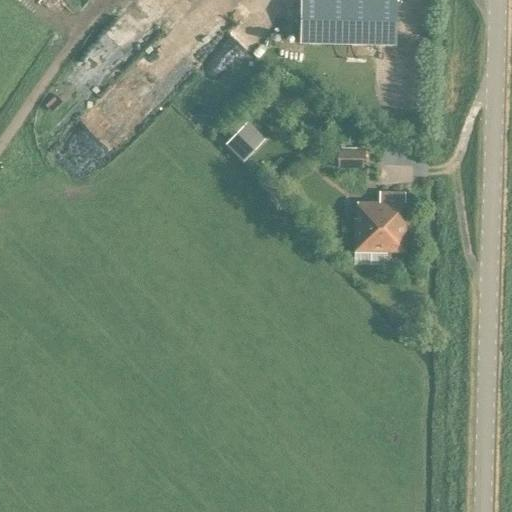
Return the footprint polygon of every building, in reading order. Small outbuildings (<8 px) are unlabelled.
[(300,0),(300,43),(396,44),(396,0),(300,0)] [(233,137),(247,123),(238,113),(224,129),(233,137)] [(247,123),(233,137),(226,144),(243,161),(264,139),(247,122),(247,123)] [(364,167),(364,150),(337,150),(337,166),(364,167)] [(386,264),(386,251),(404,252),(405,203),(404,203),(405,193),(379,192),(379,202),(357,202),(356,218),(355,218),(353,264),(386,264)]
